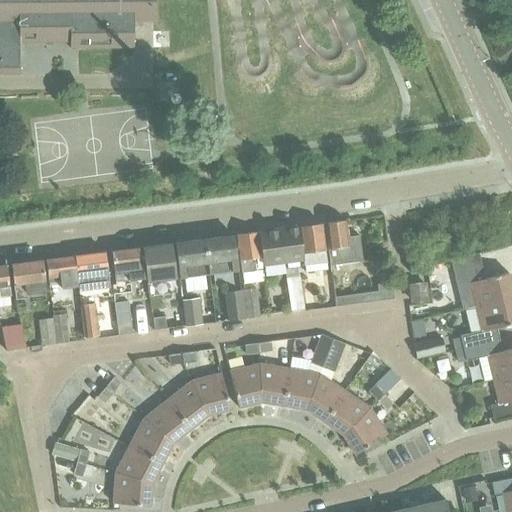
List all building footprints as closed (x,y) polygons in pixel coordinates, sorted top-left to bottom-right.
[(134,20),(156,20),(156,0),(0,0),(0,73),(21,74),(21,42),(71,42),(71,48),(135,48),(134,20)] [(324,223),(330,265),(363,260),(359,231),(348,232),(346,220),(324,223)] [(321,224),(300,226),(305,264),(326,261),(321,224)] [(259,231),(263,269),(305,264),(300,226),(259,231)] [(263,269),(259,231),(237,234),(241,272),(263,269)] [(233,235),(204,239),(209,275),(238,271),(233,235)] [(204,239),(175,243),(179,269),(180,282),(185,281),(186,291),(206,289),(205,275),(209,275),(204,239)] [(181,288),(179,269),(175,270),(171,243),(142,247),(146,277),(147,282),(148,292),(181,288)] [(146,277),(142,247),(112,251),(116,281),(146,277)] [(79,286),(78,286),(79,290),(109,286),(105,252),(75,256),(79,286)] [(79,286),(75,256),(45,260),(48,282),(57,281),(56,277),(60,276),(62,288),(78,286),(79,286)] [(46,291),(44,281),(41,261),(11,265),(15,299),(28,297),(28,294),(46,291)] [(6,265),(0,265),(0,295),(10,294),(6,265)] [(470,284),(476,307),(511,298),(511,282),(509,273),(485,279),(482,265),(454,272),(457,287),(470,284)] [(285,269),(291,311),(304,309),(298,267),(285,269)] [(378,292),(359,294),(361,303),(394,299),(392,283),(377,285),(378,292)] [(410,285),(412,300),(427,298),(425,283),(410,285)] [(256,289),(244,291),(248,318),(260,317),(256,289)] [(225,292),(229,321),(246,319),(242,290),(225,292)] [(359,294),(335,298),(336,307),(361,303),(359,294)] [(471,333),(460,336),(463,348),(500,340),(497,328),(511,324),(511,298),(476,307),(476,308),(466,310),(471,333)] [(183,300),(186,326),(202,324),(199,299),(183,300)] [(115,304),(119,335),(133,334),(128,302),(115,304)] [(81,305),(85,338),(99,336),(95,303),(81,305)] [(53,316),(57,344),(69,342),(65,314),(53,316)] [(154,330),(167,328),(165,317),(153,319),(154,330)] [(39,320),(42,345),(56,343),(53,318),(39,320)] [(321,335),(307,372),(319,374),(333,340),(321,335)] [(415,344),(418,358),(445,351),(442,338),(415,344)] [(330,381),(345,344),(333,340),(319,374),(330,381)] [(487,356),(493,379),(511,374),(511,348),(503,351),(500,340),(463,348),(456,350),(459,363),(487,356)] [(270,342),(258,343),(259,353),(272,352),(270,342)] [(259,353),(258,343),(245,345),(247,355),(259,353)] [(194,352),(182,353),(183,364),(195,362),(194,352)] [(183,364),(182,353),(169,355),(170,365),(183,364)] [(239,408),(261,402),(260,364),(229,371),(239,408)] [(261,402),(283,406),(290,369),(260,364),(261,402)] [(283,406),(305,410),(319,374),(307,372),(290,369),(283,406)] [(376,385),(369,392),(377,401),(385,394),(400,379),(391,370),(376,385)] [(191,381),(190,382),(208,415),(231,410),(222,373),(191,381)] [(305,410),(324,422),(345,391),(330,381),(319,374),(305,410)] [(511,374),(493,379),(499,403),(490,405),(493,418),(511,413),(511,374)] [(114,377),(106,387),(113,393),(121,384),(114,377)] [(190,382),(168,400),(191,429),(208,415),(190,382)] [(113,393),(106,387),(98,397),(105,403),(113,393)] [(324,422),(343,435),(370,408),(345,391),(324,422)] [(385,394),(377,401),(386,410),(393,403),(385,394)] [(144,419),(143,420),(172,445),(173,443),(191,429),(168,400),(144,419)] [(370,408),(343,435),(355,454),(387,434),(370,408)] [(143,420),(129,446),(162,463),(172,445),(143,420)] [(53,455),(77,462),(86,464),(90,452),(55,443),(53,451),(53,455)] [(129,446),(115,473),(152,484),(152,483),(162,463),(129,446)] [(86,464),(77,462),(73,474),(83,477),(86,464)] [(152,484),(115,473),(113,504),(150,506),(152,484)] [(503,494),(507,511),(511,511),(511,478),(492,483),(494,495),(503,494)] [(475,486),(462,488),(465,503),(478,500),(475,486)] [(426,504),(423,505),(424,511),(448,511),(446,500),(437,502),(436,500),(426,504)]
